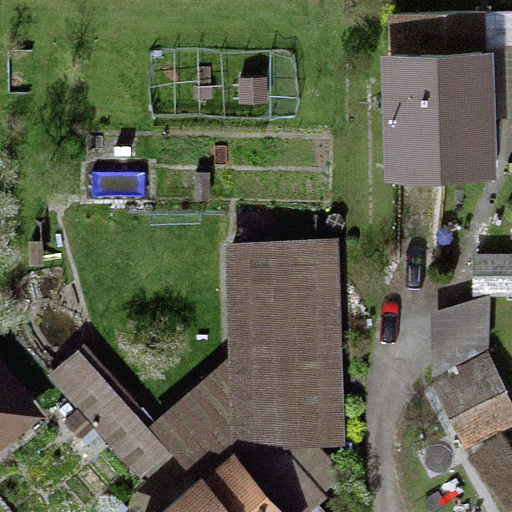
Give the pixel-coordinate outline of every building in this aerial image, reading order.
[(396,169),(484,166),(480,49),(511,48),(511,8),(392,12),(396,169)] [(239,442),(244,442),(280,441),(341,439),(334,239),(233,241),(239,442)] [(488,292),(433,309),(434,371),(487,343),(488,292)] [(140,472),(162,452),(76,352),(51,374),(140,472)] [(0,411),(19,396),(0,371),(0,411)] [(296,511),(322,490),(280,441),(244,442),(243,445),(167,511),(296,511)]
